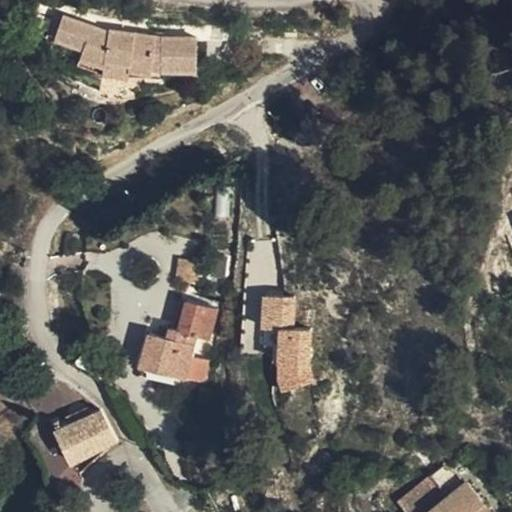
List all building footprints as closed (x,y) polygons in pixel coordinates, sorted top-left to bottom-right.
[(113,34),(61,1),(45,27),(74,50),(69,61),(96,78),(158,90),(161,73),(194,79),(198,47),(113,34)] [(194,280),(171,274),(166,296),(189,302),(194,280)] [(295,298),(261,298),(261,331),(272,331),(272,326),(279,326),(280,391),(313,391),(312,332),(295,332),(295,298)] [(157,354),(148,352),(139,350),(132,385),(197,394),(199,376),(181,372),(187,349),(200,353),(205,324),(175,317),(169,346),(158,344),(157,354)] [(148,342),(148,352),(157,354),(158,344),(158,342),(148,342)] [(112,442),(97,407),(52,430),(69,463),(112,442)] [(489,511),(468,481),(422,511),(489,511)]
